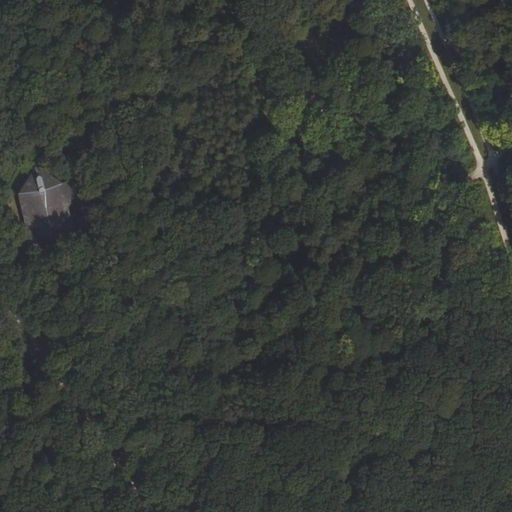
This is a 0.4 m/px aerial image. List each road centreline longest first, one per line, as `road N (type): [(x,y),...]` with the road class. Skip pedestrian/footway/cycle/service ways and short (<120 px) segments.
road 1 (track): [(36,511),(493,160)]
road 2 (track): [(0,284),(167,511)]
road 3 (track): [(0,72),(108,0)]
